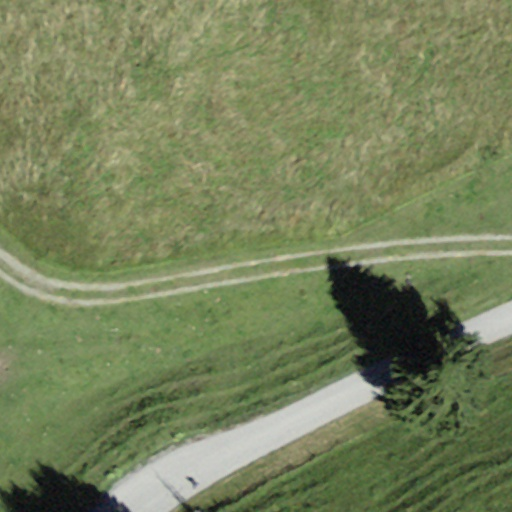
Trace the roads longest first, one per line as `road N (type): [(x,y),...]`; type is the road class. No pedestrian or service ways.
road 1 (track): [(0,252),(54,292),(127,299),(436,255),(511,256)]
road 2 (unclassified): [(511,320),(215,453),(123,511)]
